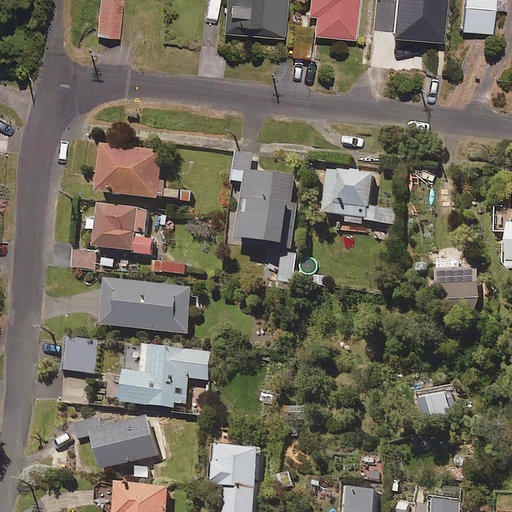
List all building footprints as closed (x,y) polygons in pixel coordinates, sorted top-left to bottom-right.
[(121,0),(99,0),(96,34),(118,36),(121,0)] [(222,0),(220,28),(282,36),(286,0),(222,0)] [(369,0),(308,0),(308,12),(315,13),(313,33),(353,36),(355,3),(370,4),(369,0)] [(444,0),(392,0),(389,32),(441,38),(444,0)] [(505,0),(463,0),(461,29),(491,31),(493,8),(504,9),(505,0)] [(311,26),(294,24),(291,54),(308,56),(311,26)] [(98,191),(158,198),(192,201),(193,190),(160,186),(164,151),(103,144),(98,191)] [(295,175),(234,167),(233,181),(247,183),(240,236),(286,242),(295,175)] [(383,173),(329,168),(325,213),(348,215),(347,219),(392,223),(393,209),(371,207),(372,194),(381,195),(383,173)] [(432,193),(418,193),(417,210),(431,211),(432,193)] [(149,209),(100,202),(97,222),(88,221),(87,228),(97,230),(94,246),(152,255),(154,239),(145,238),(149,209)] [(96,251),(74,251),(74,268),(96,268),(96,251)] [(156,260),(154,273),(187,277),(188,264),(156,260)] [(479,263),(436,267),(438,300),(481,297),(479,263)] [(193,287),(108,278),(103,324),(188,333),(193,287)] [(100,341),(67,337),(63,369),(96,373),(100,341)] [(123,401),(175,407),(176,402),(187,404),(190,377),(209,380),(212,351),(146,343),(143,372),(127,370),(123,401)] [(66,383),(64,395),(84,397),(85,385),(66,383)] [(308,406),(287,406),(286,420),(308,420),(308,406)] [(158,455),(148,415),(105,425),(103,417),(76,423),(79,438),(94,435),(102,468),(158,455)] [(255,511),(262,447),(218,443),(214,483),(230,484),(226,511),(255,511)] [(167,511),(170,486),(118,482),(115,511),(167,511)] [(376,511),(379,489),(349,485),(346,511),(376,511)] [(463,511),(464,500),(438,498),(436,511),(463,511)]
